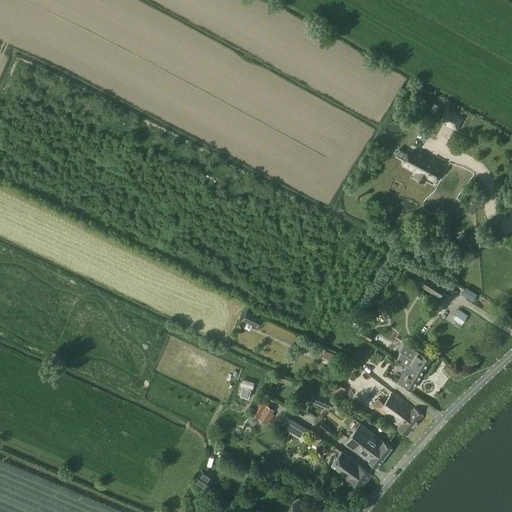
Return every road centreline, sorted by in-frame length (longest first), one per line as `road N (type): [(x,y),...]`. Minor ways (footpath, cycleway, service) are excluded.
road 1 (tertiary): [(362,511),(511,354)]
road 2 (unknown): [(341,511),(257,475),(239,487),(241,511)]
